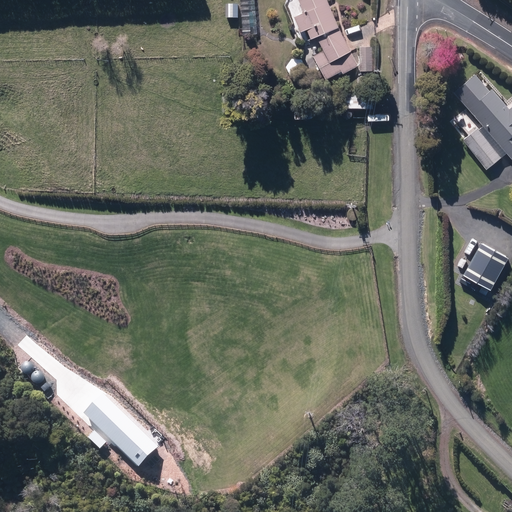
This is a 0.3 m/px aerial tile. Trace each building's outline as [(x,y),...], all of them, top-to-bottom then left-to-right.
[(238,0),(241,36),(256,35),(253,0),(238,0)] [(304,32),(309,41),(337,29),(324,0),(295,0),(302,14),(291,19),(298,34),(304,32)] [(224,5),(224,19),(236,19),(236,5),(224,5)] [(338,30),(316,41),(321,52),(311,57),(325,84),(357,67),(338,30)] [(370,69),(371,49),(360,49),(359,69),(370,69)] [(298,60),(290,60),(289,61),(284,69),(290,70),(300,71),(305,70),(301,60),(298,60)] [(472,75),(451,93),(481,127),(477,130),(475,128),(460,141),(484,170),(504,154),(511,163),(511,103),(506,108),(490,89),(487,92),(472,75)] [(344,96),(344,110),(371,110),(372,96),(344,96)] [(478,243),(459,275),(487,291),(505,259),(478,243)]
